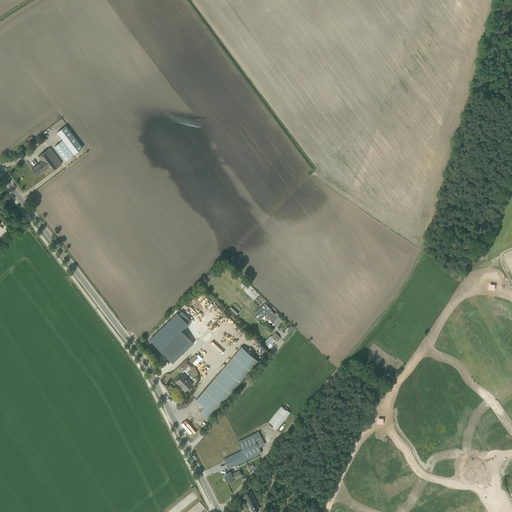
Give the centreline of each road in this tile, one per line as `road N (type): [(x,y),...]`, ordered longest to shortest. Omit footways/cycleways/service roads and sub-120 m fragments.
road 1 (tertiary): [(219,511),(150,373),(0,172)]
road 2 (unknown): [(278,342),(187,448)]
